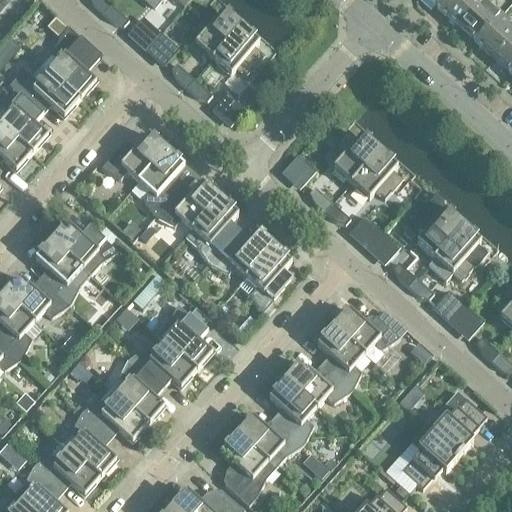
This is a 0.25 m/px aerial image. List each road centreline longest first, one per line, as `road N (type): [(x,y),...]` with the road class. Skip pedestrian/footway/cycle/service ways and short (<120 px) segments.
road 1 (residential): [(125,511),(349,261)]
road 2 (residential): [(511,411),(349,261)]
road 3 (residential): [(144,78),(0,244)]
road 4 (residential): [(245,167),(376,27)]
road 5 (residential): [(511,148),(376,27)]
road 6 (residential): [(349,261),(245,167)]
road 7 (residential): [(245,167),(144,78)]
